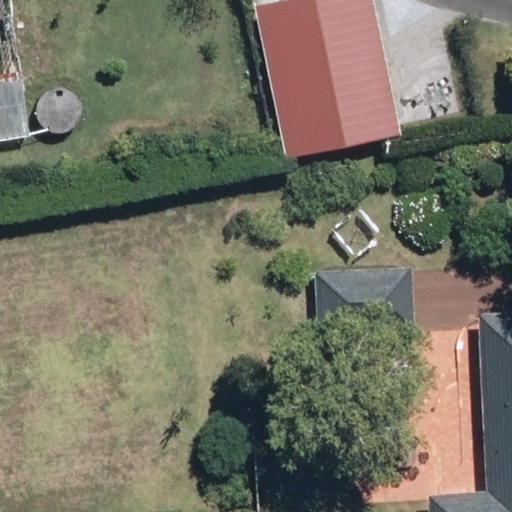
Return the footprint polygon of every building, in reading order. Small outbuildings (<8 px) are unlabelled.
[(0,0),(0,142),(42,136),(20,0),(0,0)] [(387,0),(264,0),(298,150),(415,124),(387,0)] [(83,73),(41,83),(53,134),(95,123),(83,73)] [(141,244),(0,269),(0,490),(179,459),(141,244)] [(421,261),(323,264),(325,331),(424,328),(421,261)] [(439,490),(440,511),(511,511),(511,303),(488,305),(497,487),(439,490)]
